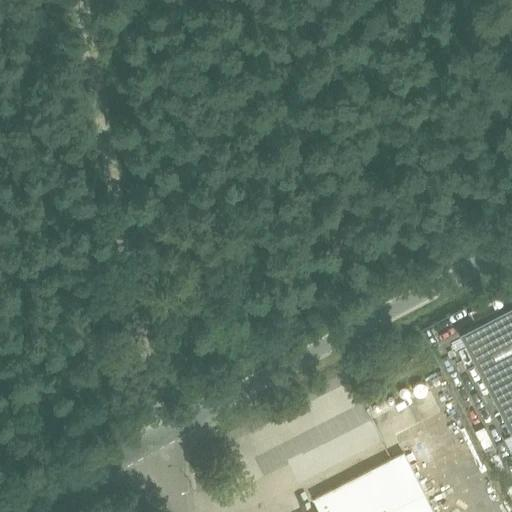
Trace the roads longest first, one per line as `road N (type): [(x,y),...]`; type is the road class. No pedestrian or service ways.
road 1 (track): [(82,0),(161,429)]
road 2 (unclassified): [(511,241),(161,429)]
road 3 (unclassified): [(161,429),(10,511)]
